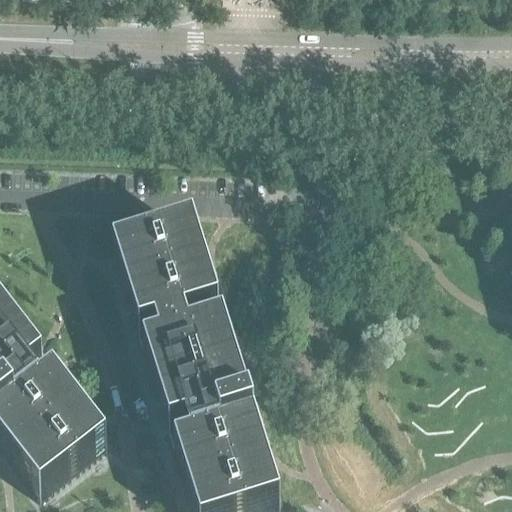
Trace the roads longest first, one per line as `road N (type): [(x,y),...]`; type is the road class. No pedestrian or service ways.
road 1 (tertiary): [(0,39),(244,49)]
road 2 (tertiary): [(306,52),(511,57)]
